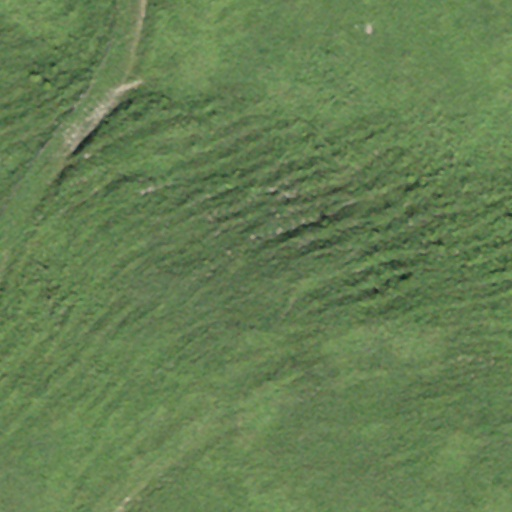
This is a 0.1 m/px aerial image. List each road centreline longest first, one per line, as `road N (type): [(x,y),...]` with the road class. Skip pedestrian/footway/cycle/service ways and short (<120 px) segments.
road 1 (track): [(137,0),(116,73),(22,210),(0,259)]
road 2 (track): [(104,511),(159,458),(220,422)]
